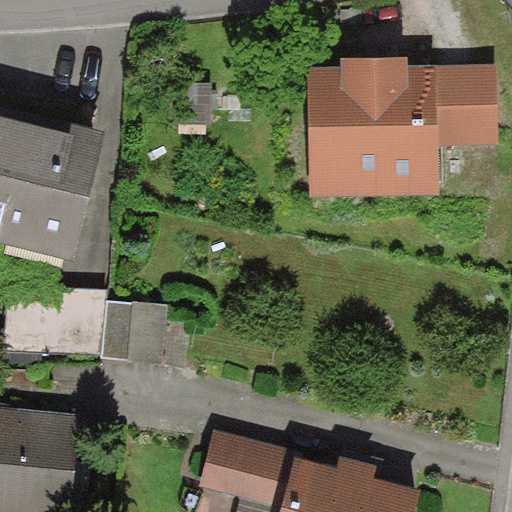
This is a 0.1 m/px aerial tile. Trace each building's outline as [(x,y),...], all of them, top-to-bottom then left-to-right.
[(346,76),(313,77),(315,195),(436,193),(435,144),(434,73),(402,73),(402,68),(346,69),(346,76)] [(494,72),(434,73),(435,144),(495,143),(494,72)] [(98,134),(0,109),(0,233),(6,235),(10,218),(74,234),(70,251),(78,253),(94,188),(85,185),(98,134)] [(168,303),(20,295),(17,344),(51,346),(51,351),(105,354),(104,360),(164,364),(168,303)] [(72,511),(81,418),(0,409),(0,511),(9,511),(72,511)] [(287,503),(298,461),(215,440),(204,481),(287,503)] [(341,473),(298,461),(287,503),(284,511),(413,511),(419,492),(372,480),(375,469),(344,461),(341,473)]
